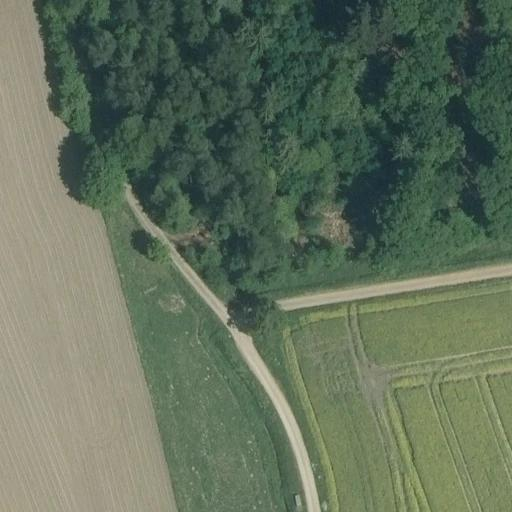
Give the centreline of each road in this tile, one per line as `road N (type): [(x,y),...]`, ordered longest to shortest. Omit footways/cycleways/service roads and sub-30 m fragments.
road 1 (track): [(314,511),(280,401),(120,190),(62,0)]
road 2 (track): [(223,319),(511,270)]
